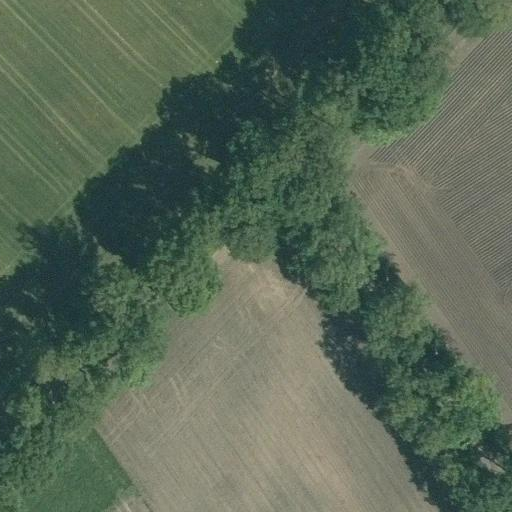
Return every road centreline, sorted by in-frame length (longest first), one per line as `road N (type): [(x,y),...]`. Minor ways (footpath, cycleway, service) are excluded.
road 1 (unclassified): [(0,454),(42,400),(283,155)]
road 2 (unclassified): [(283,155),(511,492)]
road 3 (unclassified): [(283,155),(434,0)]
